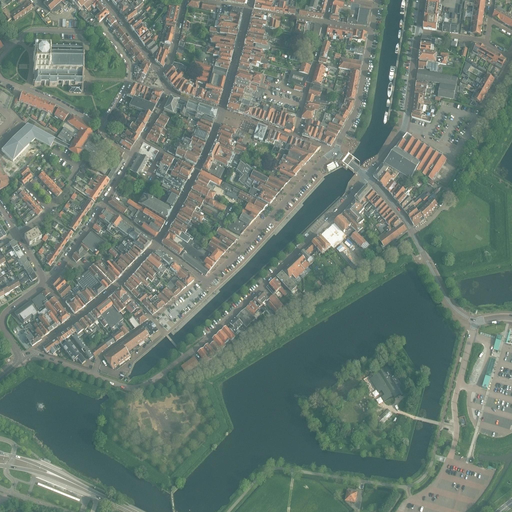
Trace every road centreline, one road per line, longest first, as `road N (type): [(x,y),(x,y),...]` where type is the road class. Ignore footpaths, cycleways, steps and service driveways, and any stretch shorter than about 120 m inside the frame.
road 1 (residential): [(101,202),(206,283),(332,151)]
road 2 (residential): [(145,385),(210,335),(365,176)]
road 3 (residential): [(365,176),(402,129),(421,0)]
road 4 (residential): [(413,233),(449,195),(511,86)]
road 5 (residential): [(10,47),(31,29),(98,25),(129,65),(129,80)]
road 6 (unclassified): [(511,318),(473,321),(456,309),(413,233)]
road 7 (residential): [(332,151),(357,105),(371,31)]
road 8 (residential): [(94,367),(150,318),(118,283)]
